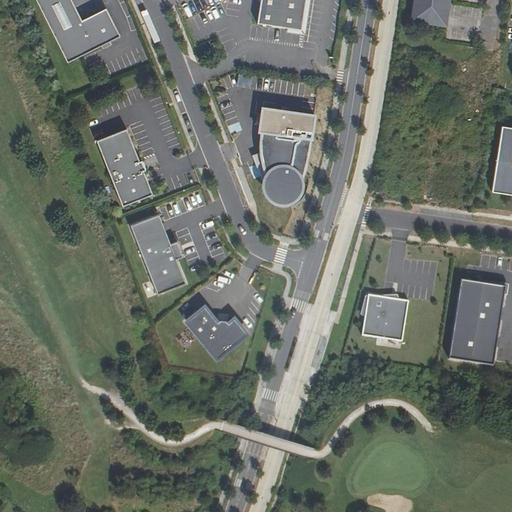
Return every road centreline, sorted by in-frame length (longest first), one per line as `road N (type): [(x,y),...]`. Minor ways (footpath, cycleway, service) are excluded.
road 1 (tertiary): [(233,511),(330,206)]
road 2 (tertiary): [(330,206),(368,0)]
road 3 (residential): [(511,235),(330,206)]
